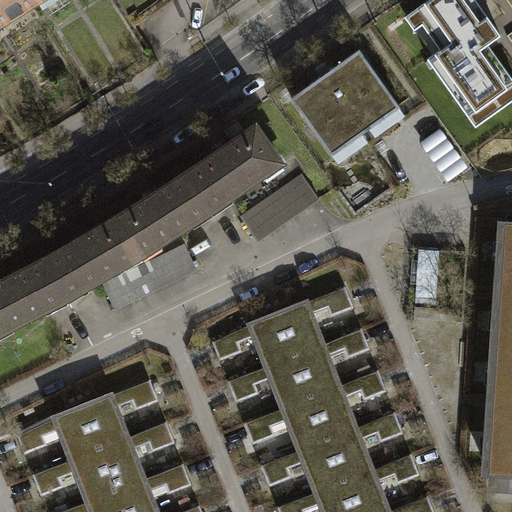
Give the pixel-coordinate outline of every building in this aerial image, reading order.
[(0,0),(0,25),(37,3),(35,0),(0,0)] [(158,8),(169,0),(118,0),(132,22),(156,5),(158,8)] [(501,35),(476,0),(429,0),(406,17),(415,29),(423,24),(441,50),(428,59),(469,116),(511,85),(511,77),(488,44),(501,35)] [(360,49),(291,97),(332,154),(400,106),(360,49)] [(216,153),(187,173),(212,209),(281,162),(257,125),(227,145),(226,144),(215,152),(216,153)] [(421,142),(449,181),(468,167),(440,128),(421,142)] [(146,199),(117,217),(140,254),(212,209),(187,173),(158,191),(157,190),(145,197),(146,199)] [(258,241),(320,198),(303,173),(241,216),(258,241)] [(75,241),(45,258),(67,296),(140,254),(117,217),(87,234),(86,233),(74,240),(75,241)] [(511,222),(506,222),(490,473),(511,474),(511,222)] [(104,283),(116,308),(197,269),(185,244),(104,283)] [(430,250),(420,249),(416,307),(436,308),(440,251),(430,250)] [(2,281),(0,281),(0,330),(67,296),(45,258),(14,274),(14,273),(1,279),(2,281)] [(280,314),(296,355),(324,344),(312,313),(328,306),(331,313),(353,305),(346,286),(280,314)] [(256,335),(268,366),(296,355),(280,314),(213,340),(220,357),(242,349),(239,341),(256,335)] [(296,355),(313,397),(340,386),(328,355),(345,348),(348,355),(370,346),(363,328),(324,344),(296,355)] [(273,377),(285,408),(313,397),(296,355),(268,366),(229,381),(236,399),(258,390),(255,383),(273,377)] [(313,397),(329,439),(357,428),(344,397),(361,390),(364,397),(386,388),(379,370),(340,386),(313,397)] [(84,406),(101,448),(128,437),(116,407),(133,400),(136,406),(158,398),(150,379),(111,395),(84,406)] [(289,419),(301,450),(329,439),(313,397),(285,408),(246,423),(253,441),(275,433),(272,425),(289,419)] [(60,428),(73,459),(101,448),(84,406),(57,417),(17,434),(25,451),(46,442),(43,435),(60,428)] [(329,439),(346,480),(373,470),(361,439),(378,432),(381,439),(403,430),(396,412),(357,428),(329,439)] [(128,437),(101,448),(117,490),(145,479),(132,448),(149,441),(152,448),(174,439),(168,422),(128,437)] [(306,461),(318,491),(346,480),(329,439),(301,450),(262,465),(269,483),(291,474),(289,467),(306,461)] [(77,470),(89,501),(117,490),(101,448),(73,459),(34,474),(41,493),(63,484),(60,477),(77,470)] [(346,480),(357,511),(389,511),(390,511),(377,481),(394,474),(397,480),(419,472),(412,454),(373,470),(346,480)] [(145,479),(117,490),(125,511),(157,511),(149,490),(166,483),(169,490),(191,481),(184,464),(145,479)] [(322,503),(326,511),(357,511),(346,480),(318,491),(279,507),(280,511),(306,511),(305,509),(322,503)] [(93,511),(94,511),(93,511),(125,511),(117,490),(89,501),(60,511),(93,511)] [(389,511),(434,511),(429,496),(390,511),(389,511)]
